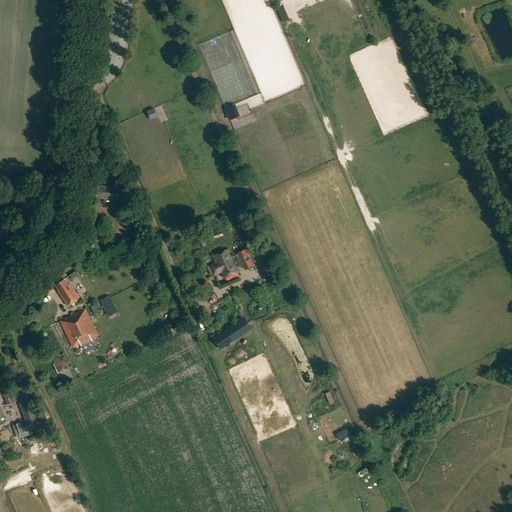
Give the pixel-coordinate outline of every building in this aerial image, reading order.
[(488,35),(495,57),(511,51),(511,28),(498,33),(498,32),(488,35)] [(98,199),(117,200),(117,197),(121,198),(122,189),(118,189),(118,190),(98,189),(98,199)] [(211,276),(214,275),(221,271),(224,278),(239,272),(239,271),(237,268),(239,267),(238,265),(242,264),(245,270),(253,266),(252,264),(258,261),(265,277),(278,271),(275,265),(273,265),(267,252),(256,257),(254,253),(248,255),(246,250),(237,253),(238,255),(231,258),(228,249),(212,256),(216,264),(210,266),(208,268),(211,276)] [(56,287),(59,292),(58,293),(68,308),(79,300),(70,286),(68,287),(64,281),(56,287)] [(117,312),(110,298),(101,302),(108,316),(117,312)] [(70,319),(61,323),(72,346),(80,342),(80,343),(96,335),(91,324),(97,321),(90,307),(69,316),(70,319)] [(213,331),(219,340),(242,324),(236,315),(213,331)] [(25,422),(14,425),(18,437),(37,429),(21,388),(2,395),(6,405),(17,401),(25,422)] [(293,410),(302,431),(307,429),(305,423),(310,421),(312,426),(317,424),(313,412),(318,410),(314,401),(293,410)]
